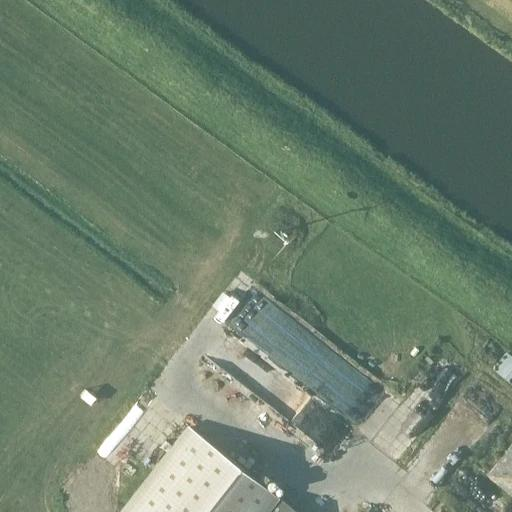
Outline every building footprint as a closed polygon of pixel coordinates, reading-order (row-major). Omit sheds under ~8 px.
[(287,354),(325,375),(328,368),(321,364),(327,354),(316,348),(322,337),(297,323),(303,314),(283,303),(267,332),(288,344),(292,337),(295,339),(287,354)] [(511,361),(504,355),(491,368),(511,385),(511,361)] [(333,440),(352,420),(314,385),(296,406),(333,440)] [(293,440),(300,430),(261,407),(254,418),(293,440)] [(393,439),(385,438),(384,444),(407,447),(410,427),(396,425),(393,439)] [(444,471),(469,440),(451,426),(426,457),(444,471)] [(297,511),(189,427),(121,511),(297,511)] [(511,441),(485,474),(511,495),(511,441)]
